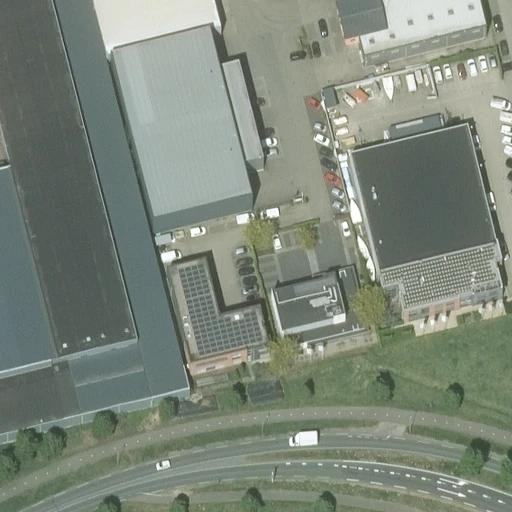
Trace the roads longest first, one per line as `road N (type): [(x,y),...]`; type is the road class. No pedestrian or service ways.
road 1 (secondary): [(511,476),(414,451),(338,446),(223,455),(130,485)]
road 2 (secondary): [(130,485),(328,472),(393,478),(510,511)]
